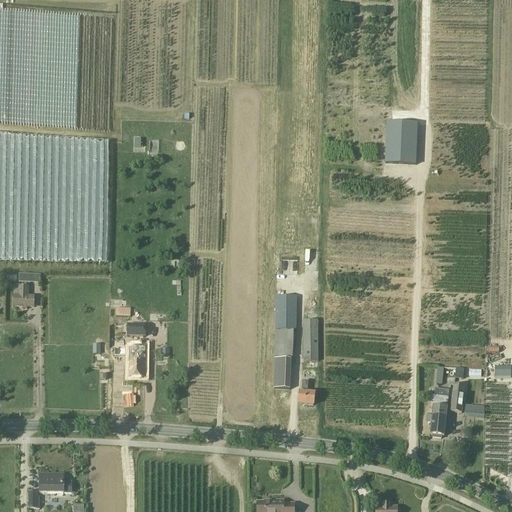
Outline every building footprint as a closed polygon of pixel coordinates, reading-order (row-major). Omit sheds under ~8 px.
[(418,132),(390,130),(387,163),(416,165),(418,132)] [(40,276),(34,276),(19,275),(18,283),(39,284),(40,276)] [(34,309),(34,297),(28,297),(29,288),(18,288),(18,297),(13,296),(13,308),(22,308),(22,310),(27,310),(27,308),(34,309)] [(275,358),(293,360),(295,332),(296,332),(297,298),(276,298),(275,332),(276,332),(275,358)] [(130,310),(116,309),(116,317),(130,318),(130,310)] [(303,322),(302,363),(318,363),(318,322),(303,322)] [(126,338),(146,338),(146,326),(127,325),(126,338)] [(146,349),(128,349),(114,349),(114,357),(128,358),(128,378),(145,379),(146,349)] [(290,391),(291,361),(274,360),(273,390),(290,391)] [(511,368),(495,368),(495,379),(510,379),(511,368)] [(307,394),(308,383),(302,382),(301,393),(299,393),(298,405),(313,407),(315,395),(307,394)] [(465,387),(453,386),(450,413),(462,415),(465,387)] [(447,410),(448,399),(449,391),(435,389),(434,397),(431,397),(430,408),(433,409),(433,416),(427,415),(426,424),(432,425),(430,436),(432,436),(431,439),(441,440),(441,437),(443,437),(446,410),(447,410)] [(484,408),(465,406),(464,417),(483,419),(484,408)] [(39,495),(64,495),(72,495),(72,483),(64,483),(64,475),(39,475),(39,495)] [(27,492),(27,510),(40,510),(40,498),(38,497),(38,492),(27,492)] [(294,511),(294,505),(273,505),(273,502),(265,501),(265,503),(257,503),(256,511),(294,511)]
